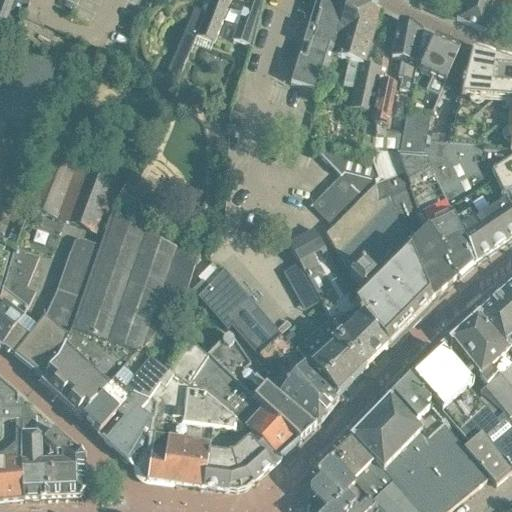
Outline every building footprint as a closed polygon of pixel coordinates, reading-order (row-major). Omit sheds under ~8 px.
[(248,0),(231,46),(251,51),(264,0),(211,0),(205,15),(196,40),(215,47),(232,0),(248,0)] [(331,56),(348,0),(316,0),(302,47),(331,56)] [(363,68),(380,12),(352,0),(348,0),(331,56),(363,68)] [(511,13),(511,1),(505,0),(465,0),(456,22),(486,34),(496,10),(511,13)] [(28,61),(40,27),(38,25),(21,20),(0,79),(0,182),(0,183),(11,154),(31,161),(66,61),(46,54),(42,65),(28,61)] [(414,77),(419,52),(423,33),(399,22),(393,60),(402,62),(397,80),(407,82),(405,90),(411,91),(413,78),(414,77)] [(11,44),(16,28),(0,23),(0,70),(1,71),(6,56),(2,54),(6,42),(11,44)] [(445,86),(461,50),(435,39),(419,74),(445,86)] [(326,76),(331,56),(302,47),(296,67),(326,76)] [(511,66),(471,55),(466,74),(451,138),(432,136),(431,146),(449,147),(449,148),(484,151),(484,155),(511,156),(511,66)] [(176,86),(183,71),(171,65),(164,80),(176,86)] [(321,95),(326,76),(296,67),(290,86),(321,95)] [(367,115),(377,76),(358,71),(348,110),(367,115)] [(398,157),(403,134),(386,131),(395,87),(379,85),(371,125),(364,124),(362,154),(371,155),(396,157),(398,157)] [(123,98),(105,92),(95,124),(114,129),(123,98)] [(504,205),(488,169),(472,167),(473,161),(482,162),(483,155),(484,155),(484,151),(449,148),(449,147),(431,146),(425,145),(431,119),(407,114),(403,134),(398,157),(423,159),(459,234),(475,267),(511,242),(511,217),(506,204),(504,205)] [(123,180),(56,154),(34,210),(101,236),(123,180)] [(415,213),(404,177),(396,157),(371,155),(371,168),(373,168),(375,183),(378,206),(388,201),(389,205),(400,231),(408,254),(431,306),(446,293),(455,285),(439,250),(418,221),(420,220),(415,213)] [(511,156),(484,155),(483,155),(482,162),(473,161),(472,167),(488,169),(504,205),(506,204),(511,217),(511,156)] [(459,234),(423,159),(398,157),(396,157),(404,177),(415,213),(420,220),(418,221),(439,250),(455,285),(472,270),(475,267),(459,234)] [(391,346),(396,340),(431,306),(408,254),(400,231),(389,205),(388,201),(378,206),(375,183),(344,175),(311,209),(333,231),(326,238),(342,266),(352,276),(349,279),(354,283),(349,286),(344,289),(354,306),(355,305),(358,307),(356,309),(362,320),(367,326),(368,325),(374,330),(372,332),(385,347),(386,345),(389,348),(391,346)] [(103,239),(68,340),(57,363),(43,381),(40,385),(81,423),(142,355),(177,312),(196,261),(183,255),(187,248),(159,234),(156,241),(111,218),(103,239)] [(264,227),(261,235),(260,237),(280,244),(284,234),(264,227)] [(57,363),(68,340),(103,239),(82,231),(79,242),(72,245),(57,293),(45,320),(31,338),(18,328),(2,348),(15,359),(18,356),(34,369),(31,372),(43,381),(57,363)] [(366,370),(389,348),(386,345),(385,347),(372,332),(374,330),(368,325),(367,326),(362,320),(356,309),(358,307),(355,305),(354,306),(344,289),(313,232),(287,246),(297,263),(305,279),(317,301),(331,324),(366,370)] [(0,347),(2,348),(18,328),(23,320),(35,294),(27,291),(39,260),(15,252),(0,300),(0,302),(4,305),(0,310),(0,347)] [(0,291),(10,258),(0,254),(0,291)] [(339,402),(336,400),(296,354),(275,332),(223,274),(217,279),(197,301),(214,320),(220,313),(228,323),(227,324),(247,345),(248,345),(249,345),(244,351),(276,377),(268,386),(273,390),(269,395),(315,432),(339,402)] [(511,287),(479,318),(508,354),(511,359),(511,287)] [(508,354),(479,318),(451,344),(463,360),(487,389),(479,396),(503,417),(511,428),(511,365),(504,357),(508,354)] [(336,400),(366,370),(331,324),(296,354),(336,400)] [(269,395),(246,373),(251,367),(234,342),(234,341),(233,340),(232,340),(230,340),(228,340),(224,343),(207,359),(222,373),(263,412),(301,445),(315,432),(269,395)] [(190,385),(207,359),(191,344),(169,376),(146,404),(154,407),(149,437),(148,443),(134,471),(137,473),(137,477),(145,484),(149,485),(228,495),(237,496),(246,493),(280,463),(276,458),(246,430),(246,431),(190,385)] [(474,386),(442,351),(410,380),(424,396),(469,447),(482,436),(511,478),(511,476),(511,428),(503,417),(496,422),(485,408),(469,390),(474,386)] [(146,404),(169,376),(142,355),(81,423),(98,438),(132,398),(146,404)] [(263,412),(222,373),(207,359),(190,385),(246,431),(246,430),(276,458),(280,463),(301,445),(263,412)] [(408,383),(391,401),(417,429),(421,425),(432,438),(443,428),(426,408),(428,405),(408,383)] [(0,506),(23,505),(21,465),(21,455),(22,439),(23,406),(22,405),(13,405),(13,399),(0,387),(0,433),(18,433),(18,456),(5,466),(0,466),(0,506)] [(149,437),(154,407),(146,404),(132,398),(98,438),(134,471),(148,443),(149,437)] [(417,429),(391,401),(352,440),(374,465),(367,471),(386,492),(393,485),(397,490),(398,489),(417,511),(452,511),(489,482),(468,459),(463,453),(464,452),(457,444),(443,428),(432,438),(421,425),(417,429)] [(51,490),(50,464),(49,450),(36,439),(37,424),(42,424),(23,406),(22,439),(21,455),(21,465),(23,505),(47,504),(47,490),(51,490)] [(76,455),(42,424),(37,424),(36,439),(49,450),(48,444),(62,457),(61,464),(50,464),(51,490),(47,490),(47,504),(79,503),(85,497),(84,461),(77,455),(76,455)] [(464,452),(463,453),(468,459),(489,482),(496,490),(511,478),(482,436),(469,447),(464,452)] [(374,465),(352,440),(337,456),(330,463),(331,464),(371,506),(375,508),(377,511),(378,511),(417,511),(398,489),(397,490),(393,485),(386,492),(367,471),(374,465)] [(371,506),(331,464),(316,478),(312,491),(311,492),(310,493),(310,494),(310,495),(310,497),(310,498),(311,499),(311,500),(312,501),(312,511),(375,511),(377,511),(375,508),(371,506)]
